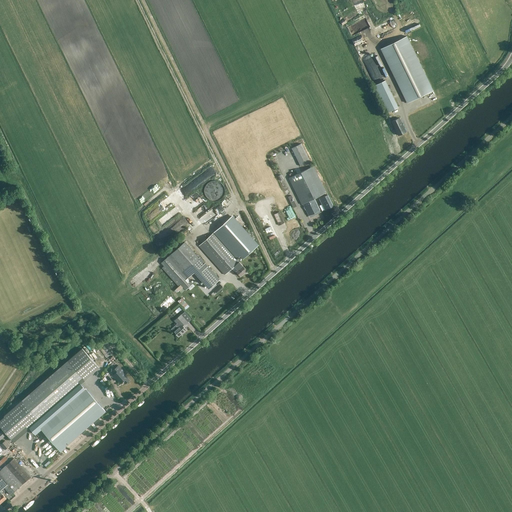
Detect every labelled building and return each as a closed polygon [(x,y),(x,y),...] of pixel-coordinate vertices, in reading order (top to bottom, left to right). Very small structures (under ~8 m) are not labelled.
[(389,16),(371,27),(375,33),(393,22),(389,16)] [(417,16),(402,23),(405,29),(420,22),(417,16)] [(351,22),(352,24),(348,26),(349,29),(367,24),(365,18),(351,22)] [(360,31),(350,37),(353,42),(363,36),(360,31)] [(407,36),(381,49),(407,103),(433,90),(407,36)] [(387,113),(398,107),(385,80),(374,85),(387,113)] [(398,135),(406,132),(399,118),(392,122),(398,135)] [(301,144),(292,148),(301,166),(310,162),(301,144)] [(320,210),(314,199),(327,193),(314,166),(289,178),(302,205),(303,204),(309,215),(310,218),(321,212),(320,210)] [(213,181),(211,181),(210,182),(209,182),(207,183),(206,184),(206,185),(205,187),(204,188),(204,189),(204,191),(204,192),(204,194),(205,195),(206,196),(206,198),(207,199),(209,199),(210,200),(211,201),(213,201),(214,201),(216,201),(217,201),(218,200),(220,199),(221,198),(222,197),(223,196),(223,195),(224,194),(224,192),(224,191),(224,189),(224,188),(223,186),(222,185),(222,184),(221,183),(219,182),(218,182),(217,181),(215,181),(214,181),(213,181)] [(198,204),(204,199),(199,193),(193,198),(198,204)] [(320,198),(325,210),(333,206),(328,195),(320,198)] [(219,205),(207,212),(211,217),(222,211),(219,205)] [(278,209),(273,211),(278,223),(283,221),(278,209)] [(232,216),(214,233),(236,258),(240,256),(242,259),(257,245),(232,216)] [(293,238),(300,235),(297,229),(290,232),(293,238)] [(199,245),(225,275),(234,266),(237,270),(236,271),(240,276),(247,270),(236,258),(214,233),(199,245)] [(161,263),(164,265),(162,268),(178,286),(181,284),(186,290),(193,284),(183,272),(189,267),(209,289),(219,279),(199,257),(199,258),(185,242),(161,263)] [(164,311),(175,302),(170,296),(159,305),(164,311)] [(177,301),(181,306),(186,303),(182,298),(177,301)] [(179,326),(174,331),(179,337),(186,330),(184,327),(189,323),(188,322),(191,319),(184,312),(181,314),(175,320),(179,326)] [(4,416),(5,417),(0,420),(0,426),(14,442),(30,428),(35,434),(41,429),(60,451),(105,411),(81,383),(99,368),(82,348),(4,416)] [(245,350),(238,355),(241,359),(248,353),(245,350)] [(115,374),(112,376),(115,379),(116,378),(121,384),(123,382),(125,384),(129,380),(126,375),(125,376),(123,373),(124,372),(119,365),(112,371),(115,374)] [(108,398),(111,395),(105,387),(102,389),(108,398)] [(194,446),(203,438),(188,422),(179,430),(194,446)] [(28,439),(34,435),(30,431),(25,435),(28,439)] [(9,445),(5,440),(1,444),(5,449),(9,445)] [(0,490),(4,488),(6,490),(7,490),(10,494),(30,477),(14,458),(0,470),(0,490)]
